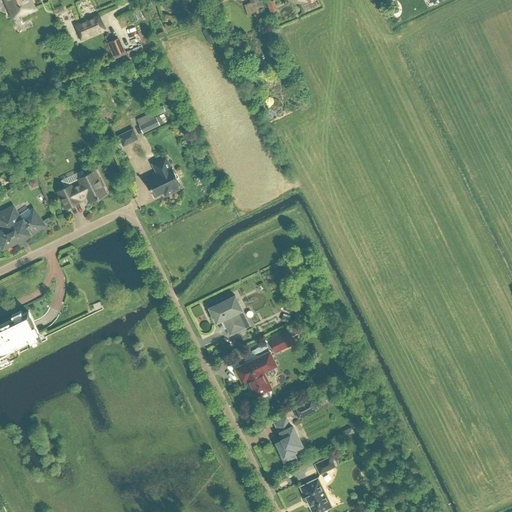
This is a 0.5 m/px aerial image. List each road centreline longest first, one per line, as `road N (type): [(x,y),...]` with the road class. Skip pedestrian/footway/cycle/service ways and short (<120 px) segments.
road 1 (residential): [(171,297),(276,511)]
road 2 (residential): [(0,271),(128,208),(167,289)]
